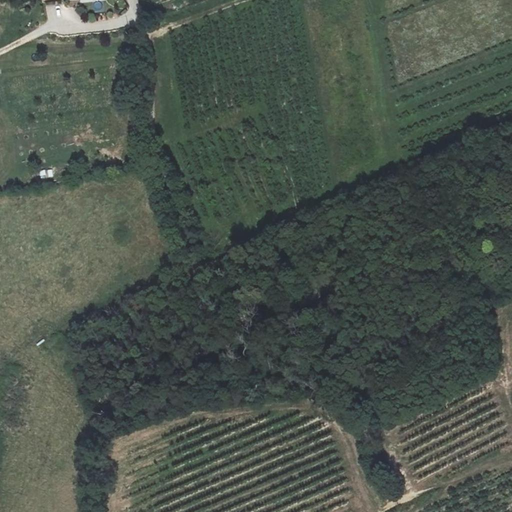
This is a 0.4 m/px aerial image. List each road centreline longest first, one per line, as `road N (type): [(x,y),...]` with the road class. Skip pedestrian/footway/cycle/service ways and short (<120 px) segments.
road 1 (track): [(511,460),(394,498),(345,387),(202,257)]
road 2 (unclassified): [(132,0),(151,51),(150,143),(202,257)]
